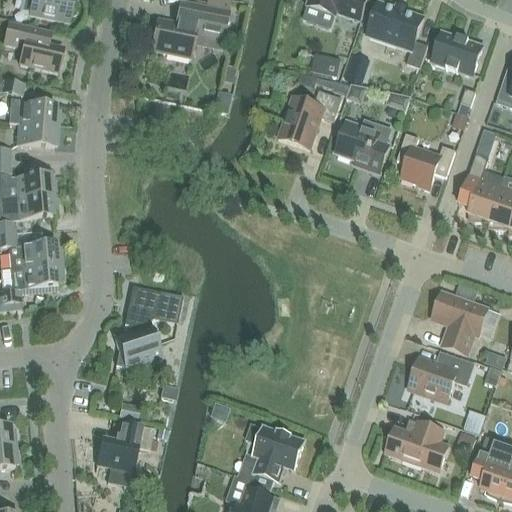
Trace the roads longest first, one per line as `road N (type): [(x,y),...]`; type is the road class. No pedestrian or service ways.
road 1 (residential): [(70,361),(99,311),(93,184),(121,0)]
road 2 (residential): [(340,479),(418,259)]
road 3 (residential): [(63,511),(54,418),(70,361)]
road 4 (residential): [(418,259),(296,215)]
